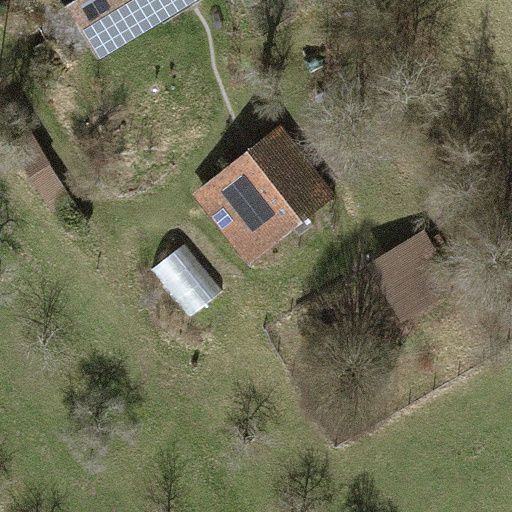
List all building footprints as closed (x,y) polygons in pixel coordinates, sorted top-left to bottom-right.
[(68,0),(101,54),(191,0),(68,0)] [(0,137),(64,232),(88,215),(22,119),(0,134),(0,137)] [(284,124),(195,193),(249,263),(339,193),(284,124)] [(426,228),(368,262),(404,321),(461,286),(426,228)] [(152,267),(191,314),(223,288),(184,241),(152,267)]
